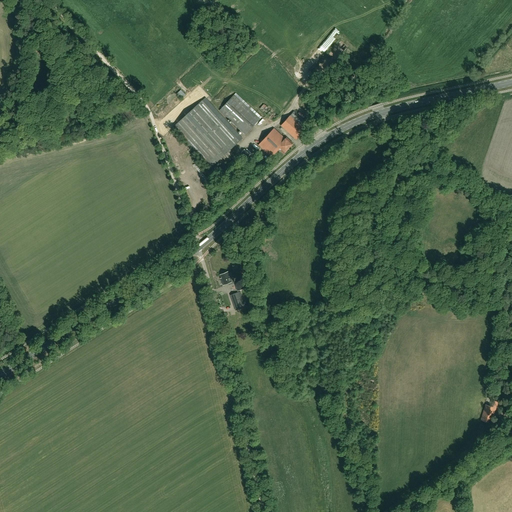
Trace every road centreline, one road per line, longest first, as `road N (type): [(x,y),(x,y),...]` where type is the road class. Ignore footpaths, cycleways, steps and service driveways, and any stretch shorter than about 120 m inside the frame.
road 1 (primary): [(198,247),(338,130),(396,108),(511,83)]
road 2 (primary): [(0,374),(198,247)]
road 3 (track): [(265,511),(215,306)]
road 4 (unclassified): [(198,247),(147,107)]
road 5 (track): [(147,107),(48,0)]
road 6 (track): [(408,511),(511,437)]
